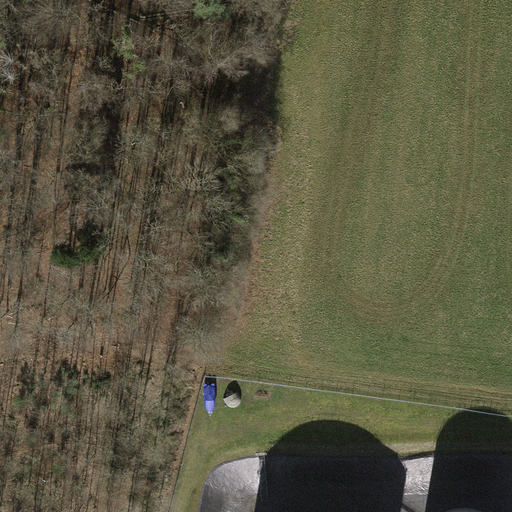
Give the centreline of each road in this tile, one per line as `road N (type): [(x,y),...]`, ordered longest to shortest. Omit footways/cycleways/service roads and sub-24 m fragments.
road 1 (track): [(511,407),(213,365)]
road 2 (track): [(0,163),(231,0)]
